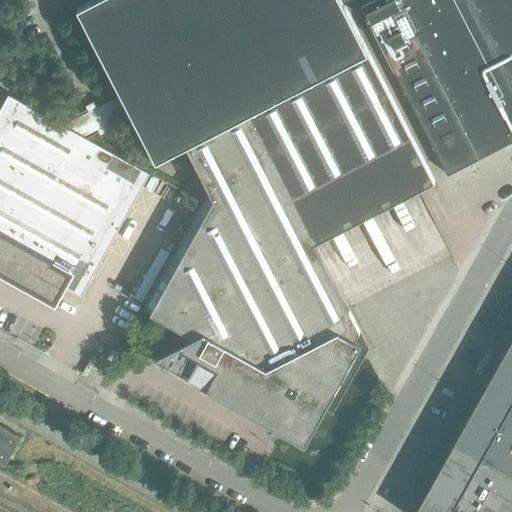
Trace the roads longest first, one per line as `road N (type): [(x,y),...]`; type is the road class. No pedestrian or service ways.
road 1 (unclassified): [(347,511),(511,222)]
road 2 (unclassified): [(284,511),(0,350)]
